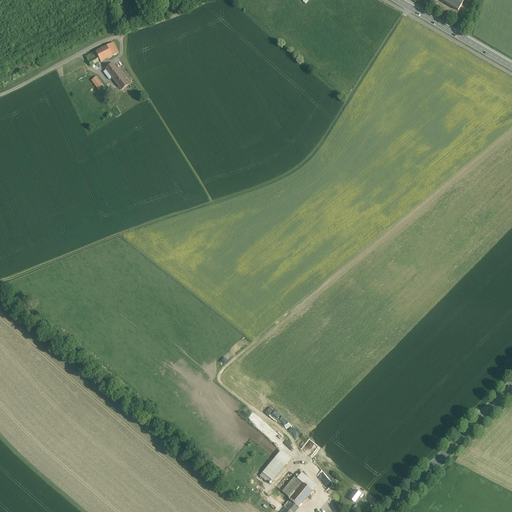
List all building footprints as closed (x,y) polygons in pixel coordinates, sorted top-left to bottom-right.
[(464,0),(439,0),(458,11),(464,0)] [(113,42),(106,45),(112,56),(118,53),(113,42)] [(106,45),(95,51),(98,56),(100,60),(101,62),(112,56),(106,45)] [(95,51),(85,56),(88,61),(98,56),(95,51)] [(98,56),(88,61),(90,66),(100,60),(98,56)] [(128,83),(113,63),(105,68),(121,89),(128,83)] [(104,86),(96,76),(91,80),(98,90),(104,86)] [(310,282),(313,286),(329,274),(325,269),(310,282)] [(324,292),(332,287),(329,283),(322,289),(324,292)] [(276,312),(266,321),(269,324),(279,315),(276,312)] [(268,333),(264,336),(270,342),(273,339),(268,333)] [(289,459),(281,452),(275,458),(284,466),(289,459)] [(275,458),(260,476),(269,483),(284,466),(275,458)] [(317,486),(302,473),(297,478),(303,483),(313,491),(317,486)] [(295,476),(282,492),(290,499),(303,483),(297,478),(295,476)] [(303,483),(290,499),(300,507),(313,491),(303,483)] [(358,492),(355,489),(349,498),(355,502),(359,496),(361,494),(358,492)] [(295,511),(300,507),(290,499),(283,506),(290,511),(295,511)]
